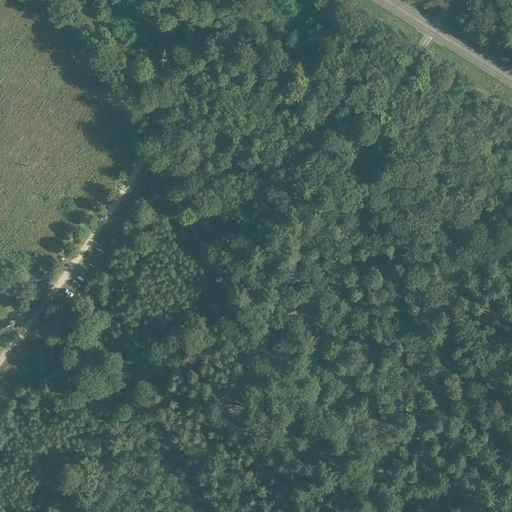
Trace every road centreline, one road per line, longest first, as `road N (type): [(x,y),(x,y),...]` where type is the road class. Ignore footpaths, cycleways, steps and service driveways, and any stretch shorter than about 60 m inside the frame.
road 1 (unclassified): [(433,30),(277,289)]
road 2 (track): [(511,396),(358,148)]
road 3 (track): [(158,142),(0,360)]
road 4 (track): [(283,278),(262,286),(238,281),(158,142)]
road 5 (track): [(158,142),(117,55),(67,0)]
